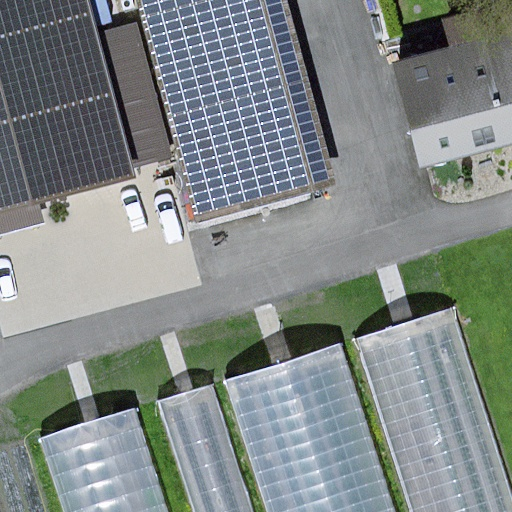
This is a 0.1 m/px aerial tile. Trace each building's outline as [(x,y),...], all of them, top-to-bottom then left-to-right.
[(286,0),(135,0),(142,25),(99,37),(89,0),(0,0),(0,217),(135,182),(132,170),(180,157),(198,224),(337,187),(286,0)] [(511,58),(506,30),(378,57),(401,166),(511,142),(511,58)] [(511,511),(511,467),(468,303),(370,329),(419,511),(511,511)] [(176,386),(207,511),(405,511),(361,340),(228,374),(227,373),(176,386)] [(180,511),(151,403),(56,429),(78,511),(180,511)]
